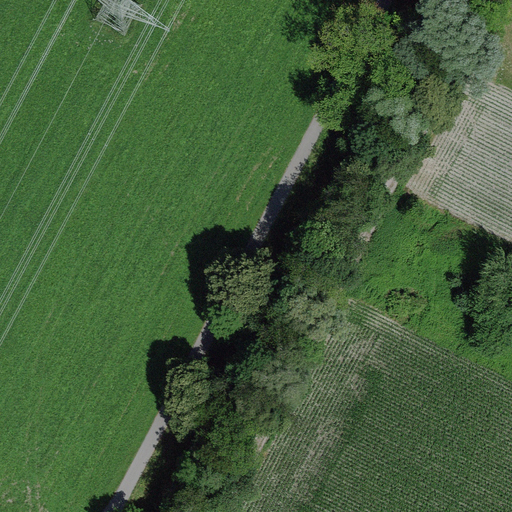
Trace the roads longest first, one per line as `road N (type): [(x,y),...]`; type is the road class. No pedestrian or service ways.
road 1 (track): [(117,511),(391,0)]
road 2 (track): [(223,511),(403,153),(492,0)]
